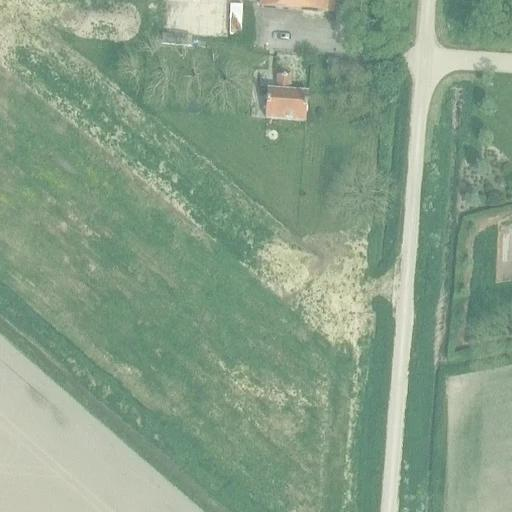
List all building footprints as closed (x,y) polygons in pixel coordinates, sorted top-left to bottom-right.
[(333,13),(333,0),(260,0),(260,7),(333,13)] [(229,6),(228,36),(240,37),(241,6),(229,6)] [(164,38),(163,48),(190,49),(191,39),(164,38)] [(328,62),(328,72),(337,72),(337,63),(328,62)] [(277,92),(267,91),(265,119),(305,122),(306,94),(288,93),(289,76),(278,76),(277,92)]
